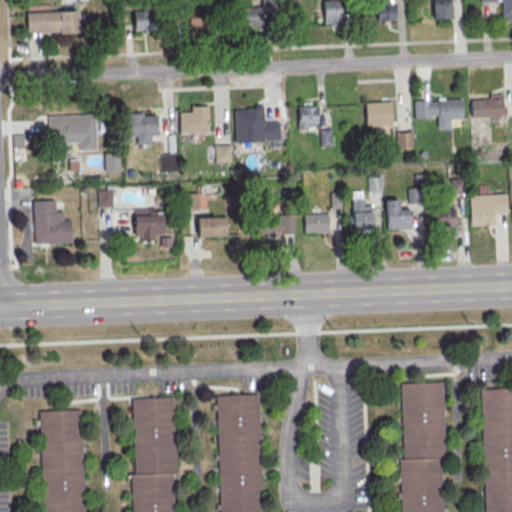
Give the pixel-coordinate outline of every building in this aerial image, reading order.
[(240,6),(240,26),(271,26),(271,0),(261,0),(262,6),(240,6)] [(376,0),(376,21),(397,21),(396,0),(376,0)] [(434,0),(451,0),(452,20),(435,21),(434,0)] [(511,0),(479,0),(479,1),(501,1),(501,17),(511,17),(511,0)] [(323,2),(340,2),(341,24),(324,25),(323,2)] [(207,8),(180,8),(180,27),(207,27),(207,8)] [(26,10),(26,32),(78,32),(78,10),(26,10)] [(152,31),(152,10),(133,10),(133,31),(152,31)] [(481,98),(504,97),(505,116),(482,117),(481,98)] [(438,99),(461,98),(462,117),(438,118),(438,99)] [(365,102),(390,101),(391,124),(366,125),(365,102)] [(317,129),(317,104),(297,104),(297,129),(317,129)] [(234,109),(263,108),(263,121),(280,120),(280,140),(235,142),(234,109)] [(179,112),(205,110),(206,130),(180,131),(179,112)] [(47,115),(94,113),(95,149),(78,149),(78,141),(48,143),(47,115)] [(130,115),(156,114),(157,133),(131,134),(130,115)] [(319,129),(332,128),(332,145),(320,146),(319,129)] [(395,131),(411,131),(412,148),(396,148),(395,131)] [(214,145),(230,144),(231,161),(214,162),(214,145)] [(160,153),(177,152),(177,169),(161,170),(160,153)] [(365,175),(381,175),(382,191),(366,192),(365,175)] [(450,178),(465,178),(465,193),(450,193),(450,178)] [(407,188),(422,188),(422,203),(408,204),(407,188)] [(96,189),(111,189),(112,206),(96,206),(96,189)] [(351,191),(351,230),(371,231),(372,204),(362,204),(362,191),(351,191)] [(181,193),(197,192),(198,209),(182,209),(181,193)] [(469,195),(506,193),(507,212),(493,213),(494,224),(470,225),(469,195)] [(31,200),(33,243),(71,242),(70,219),(63,219),(63,210),(55,211),(54,199),(31,200)] [(434,206),(434,227),(454,227),(454,206),(434,206)] [(386,209),(410,209),(410,227),(387,228),(386,209)] [(303,214),(327,213),(327,232),(304,233),(303,214)] [(133,215),(161,214),(162,233),(134,234),(133,215)] [(244,216),(268,215),(268,234),(245,235),(244,216)] [(196,217),(225,216),(225,235),(197,236),(196,217)] [(41,511),(37,410),(80,408),(84,511),(131,511),(130,473),(135,473),(132,398),(174,396),(177,471),(173,471),(174,511),(220,511),(216,396),(258,394),(262,511),(399,511),(397,458),(402,458),(399,383),(441,381),(444,456),(441,456),(442,511),(483,511),(479,389),(511,387),(511,511),(41,511)]
